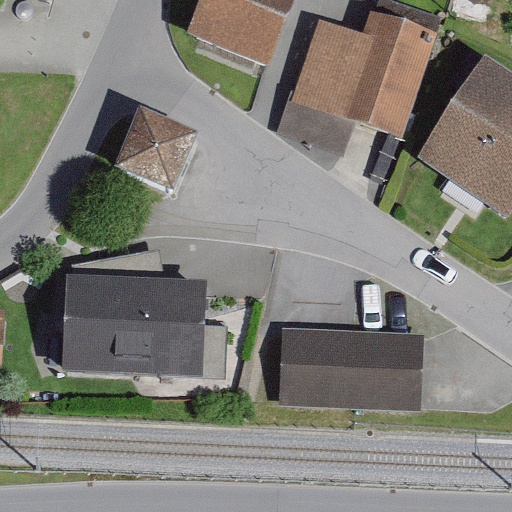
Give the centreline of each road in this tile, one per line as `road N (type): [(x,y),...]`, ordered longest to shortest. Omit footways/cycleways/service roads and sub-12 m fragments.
road 1 (residential): [(511,327),(120,67)]
road 2 (residential): [(120,67),(53,191),(0,245)]
road 3 (residential): [(89,511),(288,511)]
